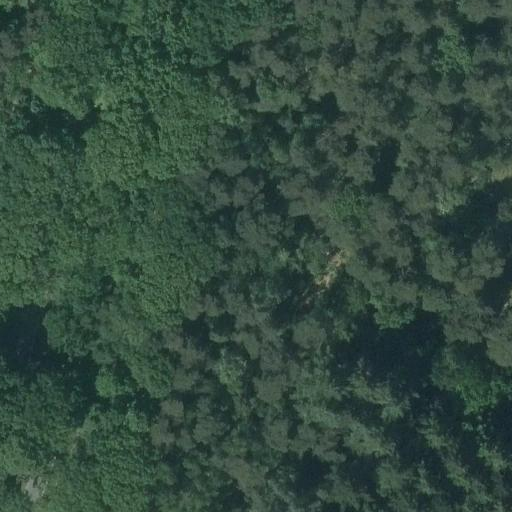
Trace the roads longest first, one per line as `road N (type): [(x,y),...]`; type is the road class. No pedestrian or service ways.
road 1 (unclassified): [(27,511),(161,0)]
road 2 (primary): [(0,415),(107,0)]
